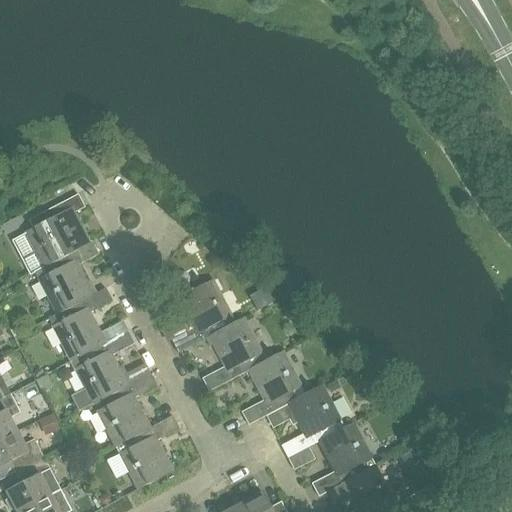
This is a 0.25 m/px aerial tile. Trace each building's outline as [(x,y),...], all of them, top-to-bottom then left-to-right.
[(25,233),(44,268),(79,250),(78,249),(63,219),(85,208),(78,195),(29,220),(34,228),(25,233)] [(39,279),(58,315),(93,297),(92,296),(82,276),(86,274),(81,264),(99,255),(92,242),(78,249),(79,250),(44,268),(35,273),(39,279)] [(178,354),(209,338),(208,337),(226,328),(226,327),(223,321),(231,316),(212,281),(177,299),(193,330),(171,341),(178,354)] [(49,320),(53,327),(71,363),(80,358),(79,358),(105,344),(105,343),(89,314),(112,302),(105,289),(92,296),(93,297),(58,315),(49,320)] [(243,318),(226,327),(226,328),(208,337),(209,338),(224,367),(202,379),(209,392),(248,371),(257,366),(257,365),(253,359),(262,354),(243,318)] [(15,323),(8,327),(14,339),(21,335),(15,323)] [(93,405),(101,401),(101,400),(128,386),(127,386),(112,357),(134,345),(127,332),(105,343),(105,344),(79,358),(80,358),(71,363),(93,405)] [(242,412),(248,426),(287,404),(297,399),(296,399),(293,392),(302,387),(283,352),(257,365),(257,366),(248,371),(264,400),(242,412)] [(39,367),(32,374),(39,380),(45,373),(39,367)] [(93,405),(97,412),(115,448),(124,443),(123,443),(150,429),(149,428),(134,399),(156,387),(150,374),(127,386),(128,386),(101,400),(101,401),(93,405)] [(0,400),(11,395),(1,376),(0,376),(0,400)] [(47,376),(36,381),(42,392),(53,386),(47,376)] [(337,381),(327,386),(330,393),(340,388),(337,381)] [(322,385),(296,399),(297,399),(287,404),(303,434),(280,446),(287,460),(318,443),(336,433),(332,425),(341,421),(322,385)] [(20,413),(11,395),(0,400),(0,440),(17,432),(10,418),(20,413)] [(138,490),(172,472),(156,441),(178,429),(172,417),(149,428),(150,429),(123,443),(124,443),(115,448),(120,455),(138,490)] [(353,424),(336,433),(318,443),(333,472),(312,484),(319,498),(341,486),(366,472),(366,471),(362,464),(372,459),(353,424)] [(24,445),(17,432),(0,440),(0,467),(10,462),(16,474),(44,459),(34,440),(24,445)] [(388,452),(381,455),(385,461),(391,458),(388,452)] [(16,511),(19,511),(50,496),(61,491),(44,459),(16,474),(21,485),(6,493),(9,498),(6,502),(10,510),(15,510),(16,511)] [(341,486),(354,511),(387,511),(385,506),(394,501),(376,466),(366,471),(366,472),(341,486)] [(71,511),(67,503),(61,491),(50,496),(19,511),(71,511)] [(241,504),(245,511),(285,511),(281,504),(270,510),(261,494),(241,504)] [(103,495),(99,499),(101,505),(107,506),(110,502),(109,496),(103,495)] [(426,511),(420,500),(409,505),(398,511),(399,511),(426,511)]
